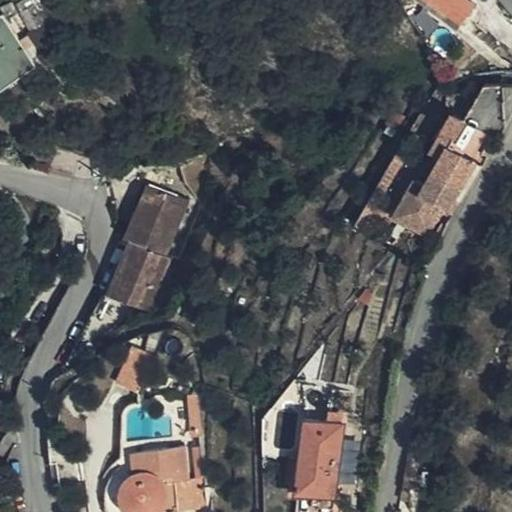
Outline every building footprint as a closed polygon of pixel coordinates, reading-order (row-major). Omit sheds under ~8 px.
[(9,0),(0,6),(0,23),(25,63),(32,59),(39,69),(53,59),(17,0),(9,0)] [(457,0),(475,17),(488,0),(457,0)] [(0,63),(7,75),(25,63),(0,23),(0,63)] [(441,148),(435,162),(455,169),(476,114),(445,103),(430,144),(441,148)] [(455,169),(435,162),(431,175),(419,171),(403,214),(439,228),(450,197),(457,199),(467,174),(455,169)] [(129,237),(134,240),(170,255),(192,202),(153,185),(129,237)] [(170,255),(134,240),(110,295),(153,311),(174,257),(170,255)] [(118,378),(139,388),(157,352),(136,341),(118,378)] [(193,433),(205,433),(203,392),(191,393),(193,433)] [(332,400),(331,412),(349,413),(350,402),(332,400)] [(304,482),(319,482),(348,485),(350,463),(345,463),(349,413),(331,412),(311,411),(308,451),(292,451),(292,477),(304,477),(304,482)] [(189,444),(138,447),(139,452),(132,453),(123,459),(126,465),(117,475),(113,483),(111,490),(111,498),(111,507),(113,511),(180,511),(181,506),(179,476),(190,476),(189,444)] [(181,506),(208,505),(206,476),(190,476),(179,476),(181,506)] [(348,485),(319,482),(318,496),(347,497),(348,485)]
